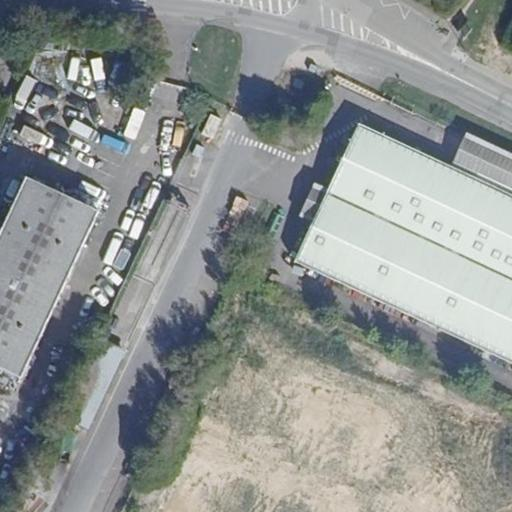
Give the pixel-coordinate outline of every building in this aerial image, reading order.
[(290,109),(277,103),(268,121),(281,127),(290,109)] [(511,196),(450,167),(360,124),(296,262),(511,363),(511,196)] [(511,154),(466,132),(450,167),(511,196),(511,154)] [(0,237),(0,369),(22,379),(100,213),(54,191),(27,179),(0,237)] [(103,338),(92,361),(115,372),(126,349),(103,338)] [(92,361),(83,381),(105,392),(115,372),(92,361)] [(105,392),(83,381),(77,393),(100,404),(105,392)] [(100,404),(77,393),(67,414),(90,425),(100,404)]
